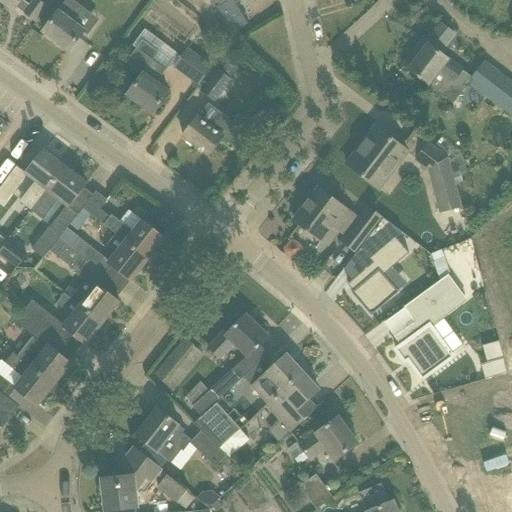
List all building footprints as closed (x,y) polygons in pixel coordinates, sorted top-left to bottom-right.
[(23,13),(36,23),(47,8),(36,0),(33,0),(29,6),(21,0),(0,0),(13,11),(16,7),(24,13),(23,13)] [(67,0),(43,33),(69,52),(84,31),(72,22),(82,8),(71,0),(67,0)] [(239,9),(222,19),(231,36),(249,25),(239,9)] [(128,30),(109,15),(86,45),(105,60),(128,30)] [(416,48),(402,66),(428,86),(439,94),(453,104),(468,85),(472,79),(471,78),(440,54),(455,35),(440,23),(425,42),(422,40),(421,41),(427,46),(422,53),(416,48)] [(127,95),(153,115),(169,93),(155,82),(170,62),(198,83),(210,67),(186,49),(181,57),(144,30),(133,45),(136,47),(125,62),(142,75),(127,95)] [(472,79),(468,85),(511,117),(511,83),(484,62),(471,78),(472,79)] [(202,93),(214,102),(230,80),(218,71),(202,93)] [(444,106),(440,111),(440,116),(445,120),(451,120),(455,115),(454,109),(450,105),(444,106)] [(195,120),(183,137),(208,156),(222,138),(236,148),(253,124),(239,114),(233,122),(224,116),(214,129),(198,118),(197,117),(195,120)] [(347,165),(379,189),(407,152),(375,128),(347,165)] [(431,170),(442,212),(461,207),(447,158),(430,144),(418,160),(431,170)] [(36,181),(19,203),(31,212),(65,168),(44,151),(26,174),(36,181)] [(65,168),(31,212),(42,221),(59,199),(69,207),(86,184),(65,168)] [(0,187),(0,205),(3,208),(10,198),(25,179),(13,170),(0,187)] [(294,221),(321,241),(333,226),(344,234),(356,218),(356,217),(334,201),(318,189),(294,221)] [(96,192),(83,209),(103,225),(110,217),(100,210),(108,201),(96,192)] [(366,211),(342,242),(357,253),(360,248),(383,218),(384,217),(370,206),(366,211)] [(49,226),(31,250),(33,251),(43,259),(49,250),(50,251),(58,240),(61,237),(75,218),(64,209),(50,227),(49,226)] [(163,213),(156,222),(166,230),(173,221),(163,213)] [(110,217),(103,225),(116,235),(148,260),(165,239),(142,221),(133,233),(111,215),(110,217)] [(396,239),(402,233),(383,218),(360,248),(373,263),(353,281),(348,285),(353,291),(352,293),(361,304),(363,302),(371,312),(370,314),(371,316),(399,293),(398,291),(384,275),(393,267),(409,253),(396,239)] [(116,235),(107,245),(117,253),(108,263),(131,281),(148,260),(116,235)] [(79,238),(71,249),(97,269),(105,259),(79,238)] [(8,240),(0,250),(0,255),(4,259),(15,244),(8,240)] [(58,240),(50,251),(69,266),(88,281),(97,269),(71,249),(70,250),(58,240)] [(441,251),(431,255),(441,284),(450,278),(441,251)] [(416,322),(395,336),(402,346),(396,350),(405,363),(409,360),(422,380),(423,380),(453,359),(431,327),(467,303),(450,278),(441,284),(406,308),(416,322)] [(64,294),(103,324),(119,303),(98,286),(89,297),(69,288),(64,294)] [(64,294),(56,305),(72,318),(64,328),(86,345),(103,324),(64,294)] [(33,300),(24,312),(52,334),(61,322),(33,300)] [(24,312),(16,322),(44,344),(52,334),(24,312)] [(224,332),(208,348),(220,359),(235,344),(247,356),(248,357),(268,337),(245,315),(227,335),(224,332)] [(184,338),(154,375),(163,382),(164,381),(173,389),(203,354),(192,346),(193,345),(184,338)] [(25,347),(18,356),(54,385),(71,364),(47,345),(38,357),(25,347)] [(13,353),(5,364),(22,377),(13,387),(37,407),(54,385),(18,356),(18,357),(13,353)] [(264,375),(251,387),(267,405),(302,373),(300,371),(304,367),(294,356),(290,359),(286,355),(267,372),(264,375)] [(200,383),(185,398),(201,418),(216,404),(249,373),(257,366),(248,357),(247,356),(208,391),(200,383)] [(503,358),(480,365),(485,380),(508,373),(503,358)] [(267,405),(265,407),(277,420),(290,434),(301,423),(316,410),(308,400),(318,391),(313,385),(314,382),(308,376),(306,377),(302,373),(267,405)] [(0,392),(4,395),(11,386),(0,376),(0,392)] [(0,442),(3,442),(1,431),(19,407),(4,395),(0,392),(0,442)] [(201,432),(219,449),(240,429),(216,404),(201,418),(193,424),(201,432)] [(141,440),(133,449),(160,469),(167,459),(171,463),(181,451),(182,453),(189,444),(214,468),(226,457),(219,449),(201,432),(192,441),(182,434),(185,430),(153,405),(149,410),(153,413),(150,418),(149,419),(136,436),(141,440)] [(301,446),(299,447),(308,458),(310,461),(326,449),(336,462),(358,445),(356,442),(357,438),(351,430),(347,430),(338,418),(321,431),(301,446)] [(240,429),(219,449),(226,457),(229,460),(236,453),(250,440),(240,429)] [(109,479),(102,480),(105,511),(137,506),(135,492),(136,490),(144,490),(150,483),(160,471),(161,470),(159,469),(160,469),(133,449),(109,479)] [(166,476),(157,488),(166,495),(171,499),(177,504),(187,492),(184,490),(166,476)] [(299,488),(316,510),(332,498),(315,476),(299,488)] [(396,511),(392,501),(390,503),(382,486),(381,483),(358,494),(359,496),(365,511),(396,511)] [(187,492),(177,504),(186,510),(195,498),(187,492)] [(201,494),(196,499),(208,509),(209,506),(215,500),(218,496),(212,492),(201,494)] [(219,501),(212,507),(216,511),(223,506),(219,501)]
